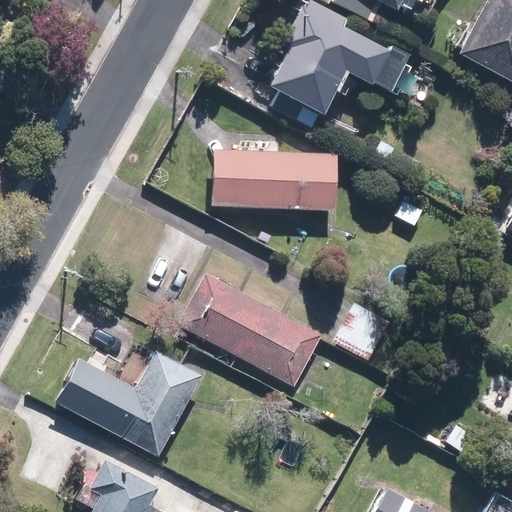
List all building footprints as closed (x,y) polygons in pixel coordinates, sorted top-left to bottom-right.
[(394,0),(326,0),(380,27),(394,0)] [(511,73),(511,0),(480,0),(452,53),(507,82),(511,73)] [(341,21),(305,2),(261,85),(315,113),(337,70),(362,83),(379,52),(336,30),(341,21)] [(209,153),(207,205),(326,210),(328,159),(209,153)] [(426,198),(406,187),(390,217),(410,228),(426,198)] [(314,335),(197,274),(172,324),(289,384),(314,335)] [(382,324),(350,307),(331,343),(363,360),(382,324)] [(160,454),(200,375),(154,352),(135,388),(80,360),(58,403),(160,454)] [(450,422),(438,437),(460,454),(472,439),(450,422)] [(425,495),(443,463),(427,453),(408,485),(425,495)] [(95,494),(85,511),(155,511),(143,505),(152,488),(99,460),(85,488),(95,494)] [(422,511),(381,489),(368,511),(422,511)]
